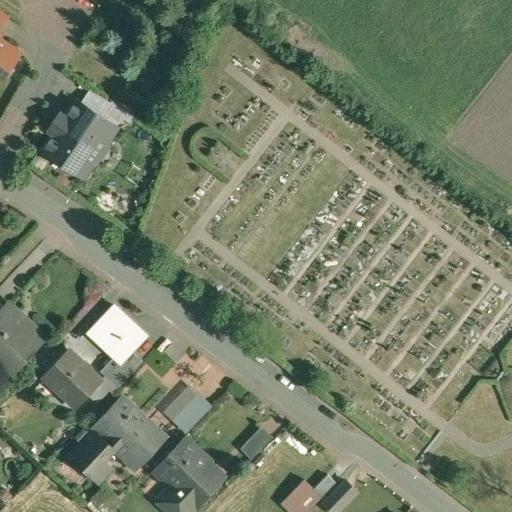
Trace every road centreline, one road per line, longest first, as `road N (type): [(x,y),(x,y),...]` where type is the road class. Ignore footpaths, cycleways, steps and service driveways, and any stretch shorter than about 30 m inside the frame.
road 1 (residential): [(441,511),(0,170)]
road 2 (residential): [(54,0),(58,47),(0,154)]
